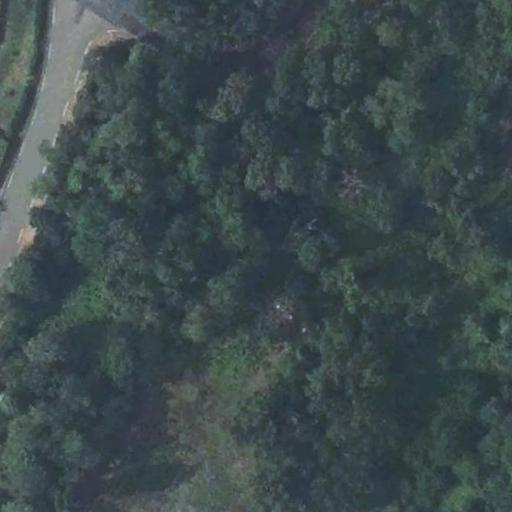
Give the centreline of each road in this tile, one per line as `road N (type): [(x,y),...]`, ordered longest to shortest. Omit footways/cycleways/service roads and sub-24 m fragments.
road 1 (residential): [(77,0),(0,246)]
road 2 (unclassified): [(104,0),(196,53),(253,54),(290,36),(321,0)]
